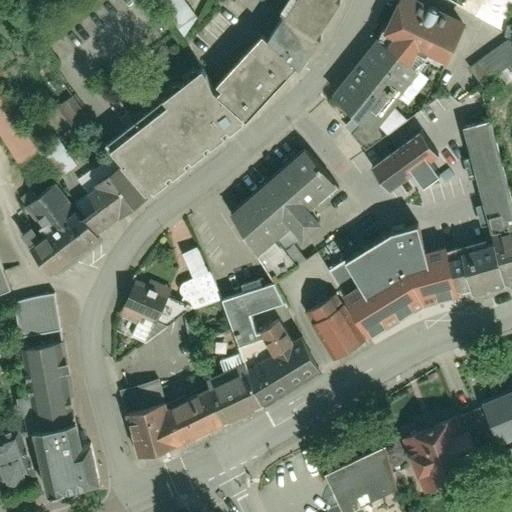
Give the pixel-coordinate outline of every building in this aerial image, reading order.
[(185,0),(160,0),(183,32),(200,20),(185,0)] [(266,42),(293,66),(297,68),(317,40),(314,37),(337,4),(332,1),(333,0),(293,0),(283,14),(285,16),(266,42)] [(378,45),(408,69),(421,52),(444,61),(463,20),(421,0),(387,0),(374,27),(385,35),(378,45)] [(511,61),(511,40),(508,35),(467,64),(481,83),(511,61)] [(210,92),(243,122),(293,66),(266,42),(260,37),(210,92)] [(370,38),(324,94),(362,125),(408,69),(378,45),(370,38)] [(113,159),(141,199),(243,122),(210,92),(200,70),(103,143),(113,159)] [(0,125),(41,188),(57,177),(62,174),(45,149),(0,80),(0,125)] [(502,279),(511,276),(511,206),(484,110),(457,118),(489,231),(502,279)] [(447,121),(424,114),(346,175),(382,220),(416,200),(434,228),(447,223),(475,213),(447,121)] [(45,149),(62,174),(66,180),(85,168),(64,137),(45,149)] [(306,141),(231,202),(286,269),(308,251),(296,236),(321,216),(309,201),(336,178),(306,141)] [(68,194),(93,232),(141,199),(113,159),(89,175),(91,178),(68,194)] [(47,232),(31,243),(47,268),(95,236),(93,232),(68,194),(57,177),(41,188),(25,198),(47,232)] [(389,232),(324,268),(369,335),(420,307),(458,293),(444,251),(425,257),(415,223),(389,232)] [(470,288),(502,279),(489,231),(444,244),(458,288),(468,286),(470,288)] [(179,296),(185,298),(215,289),(201,262),(172,275),(179,296)] [(265,272),(215,289),(231,339),(250,331),(248,324),(242,308),(273,298),(265,272)] [(127,273),(114,304),(135,314),(139,315),(142,308),(166,319),(185,298),(179,296),(127,273)] [(56,292),(19,297),(24,335),(61,329),(56,292)] [(331,358),(360,339),(331,294),(302,313),(331,358)] [(139,315),(135,314),(129,330),(145,336),(166,319),(142,308),(139,315)] [(250,331),(231,339),(241,369),(255,404),(308,372),(269,314),(248,324),(250,331)] [(38,432),(51,493),(99,483),(91,446),(82,448),(70,396),(77,394),(65,343),(25,352),(35,395),(20,399),(24,415),(28,414),(32,433),(38,432)] [(204,384),(218,419),(255,404),(241,369),(204,384)] [(132,456),(218,419),(204,384),(160,396),(153,370),(113,382),(132,456)] [(493,453),(511,445),(511,398),(478,412),(486,434),(493,453)] [(478,412),(450,422),(457,440),(465,437),(467,442),(486,434),(478,412)] [(467,442),(465,437),(457,440),(450,422),(399,442),(421,499),(480,476),(467,442)] [(0,482),(27,472),(9,424),(0,427),(0,482)] [(384,445),(326,473),(345,511),(395,487),(384,445)] [(395,487),(345,511),(344,511),(406,511),(399,486),(395,487)]
